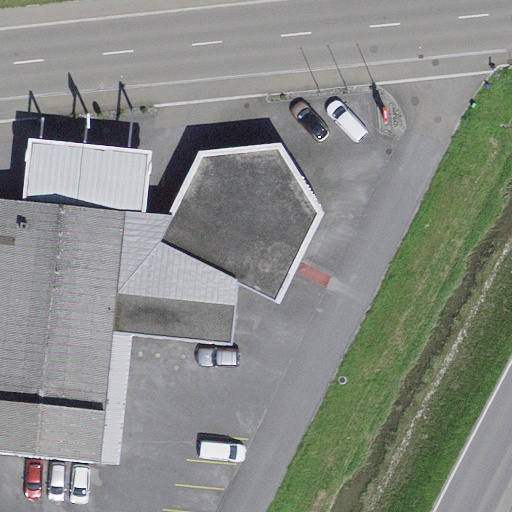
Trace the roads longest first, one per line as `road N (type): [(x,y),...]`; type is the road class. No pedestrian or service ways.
road 1 (unclassified): [(251,511),(492,17)]
road 2 (secondary): [(0,67),(492,17)]
